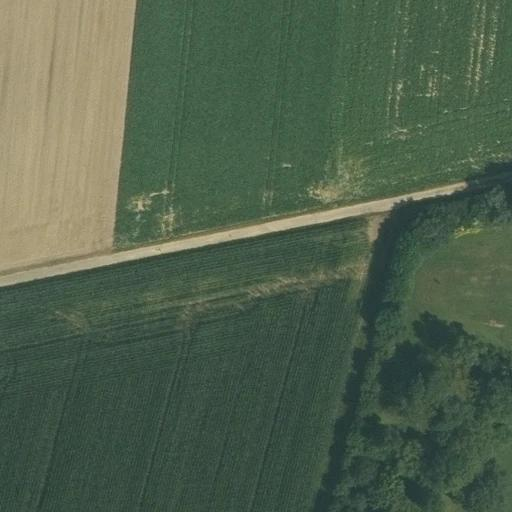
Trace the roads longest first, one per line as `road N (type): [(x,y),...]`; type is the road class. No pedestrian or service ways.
road 1 (track): [(418,217),(0,300)]
road 2 (track): [(339,511),(418,217)]
